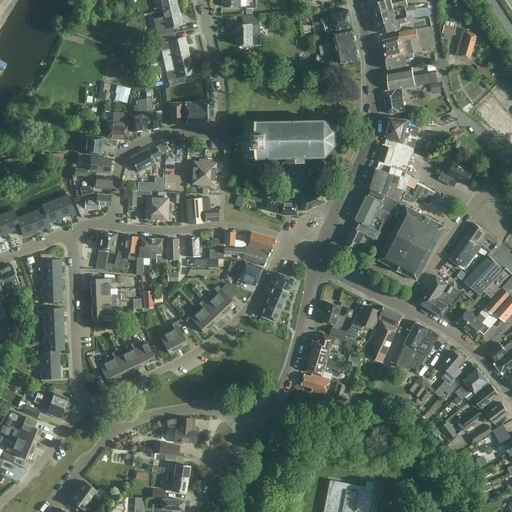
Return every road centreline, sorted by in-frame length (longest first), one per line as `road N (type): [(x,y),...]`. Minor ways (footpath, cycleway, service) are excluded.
road 1 (residential): [(317,261),(366,143),(370,70),(355,0)]
road 2 (residential): [(89,404),(204,347),(246,309),(286,240)]
road 3 (residential): [(271,409),(368,405),(411,311)]
road 4 (residential): [(175,135),(222,133),(200,0)]
road 5 (residential): [(89,404),(73,381),(66,233)]
road 6 (residential): [(271,409),(293,359),(317,261)]
road 7 (residential): [(411,311),(474,201),(489,194)]
road 8 (residential): [(121,423),(212,411),(253,425)]
road 9 (residential): [(0,505),(89,404)]
road 10 (unclassified): [(511,394),(465,342),(411,311)]
road 11 (residential): [(175,135),(154,138),(120,161),(109,226)]
